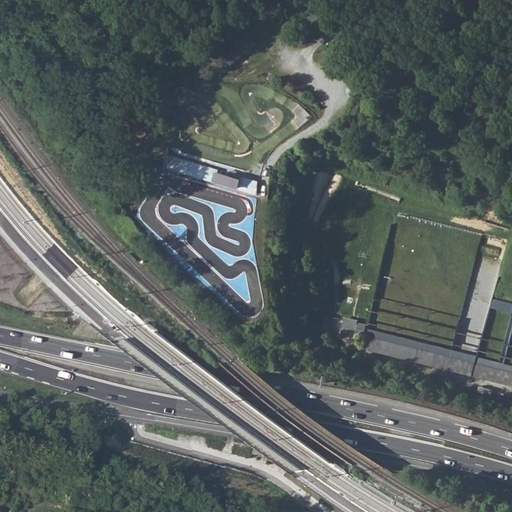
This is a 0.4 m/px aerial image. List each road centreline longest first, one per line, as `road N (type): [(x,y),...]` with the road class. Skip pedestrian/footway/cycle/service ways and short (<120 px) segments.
road 1 (trunk): [(0,359),(153,402),(511,473)]
road 2 (trunk): [(511,449),(0,335)]
road 3 (tertiary): [(511,138),(334,39),(290,0)]
